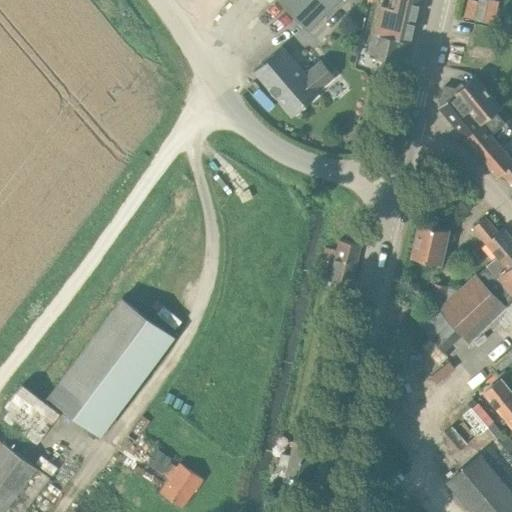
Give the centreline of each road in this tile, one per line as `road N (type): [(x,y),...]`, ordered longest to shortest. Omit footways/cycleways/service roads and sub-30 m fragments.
road 1 (secondary): [(323,511),(394,189)]
road 2 (unclassified): [(394,189),(294,160),(258,137),(230,109),(159,0)]
road 3 (secondary): [(407,139),(439,0)]
road 4 (tertiary): [(511,216),(464,165),(407,139)]
